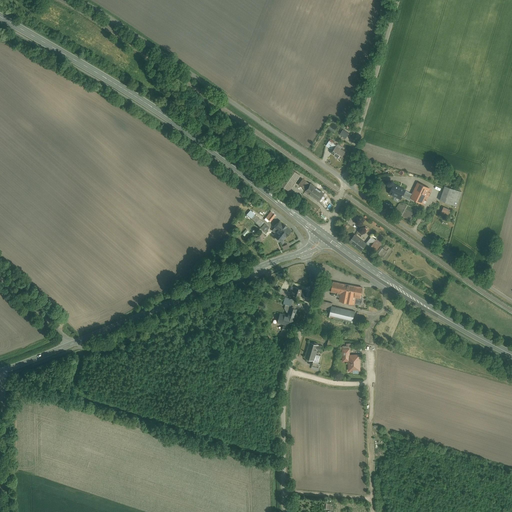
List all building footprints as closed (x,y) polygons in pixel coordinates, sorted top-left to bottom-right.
[(345,131),(339,140),(344,143),(349,134),(345,131)] [(328,141),(325,147),(332,151),(335,145),(328,141)] [(335,148),(331,155),(340,160),(344,154),(335,148)] [(276,184),(288,192),(299,176),(287,168),(276,184)] [(299,186),(306,191),(305,192),(319,201),(325,193),(311,184),(310,185),(303,180),(299,186)] [(417,184),(411,195),(404,191),(403,191),(392,186),(388,195),(399,201),(401,197),(410,202),(411,200),(422,205),(430,190),(417,184)] [(444,188),(439,201),(455,207),(460,194),(444,188)] [(249,211),(245,215),(265,232),(268,228),(249,211)] [(266,219),(270,223),(275,216),(270,213),(266,219)] [(274,234),(272,236),(281,242),(282,240),(284,241),(291,230),(278,221),(271,232),(274,234)] [(361,252),(366,245),(369,247),(375,252),(378,248),(372,244),(375,240),(370,236),(366,243),(354,234),(348,242),(361,252)] [(363,299),(360,296),(363,284),(334,278),(331,292),(340,294),(338,302),(353,305),(353,303),(362,305),(363,299)] [(289,297),(299,299),(301,290),(291,287),(289,297)] [(283,306),(290,308),(292,301),(286,299),(283,306)] [(316,300),(314,306),(328,310),(330,303),(316,300)] [(331,306),(328,318),(352,323),(354,311),(331,306)] [(288,308),(285,317),(278,315),(275,324),(291,329),(296,311),(288,308)] [(323,349),(318,347),(318,346),(308,342),(303,359),(312,362),(318,364),(321,357),(315,355),(316,351),(321,353),(323,349)] [(341,350),(341,362),(347,362),(348,373),(359,372),(359,355),(349,355),(349,350),(341,350)]
